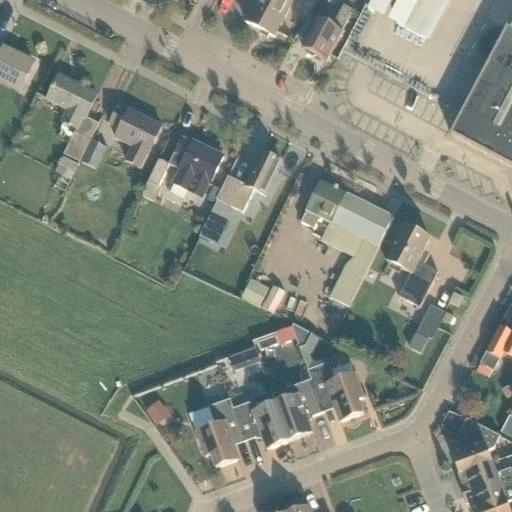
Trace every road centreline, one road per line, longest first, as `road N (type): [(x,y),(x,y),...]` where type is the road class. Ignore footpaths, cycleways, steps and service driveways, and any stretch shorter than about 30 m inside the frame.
road 1 (residential): [(511,231),(74,0)]
road 2 (residential): [(511,267),(430,429),(416,442)]
road 3 (residential): [(416,442),(230,511)]
